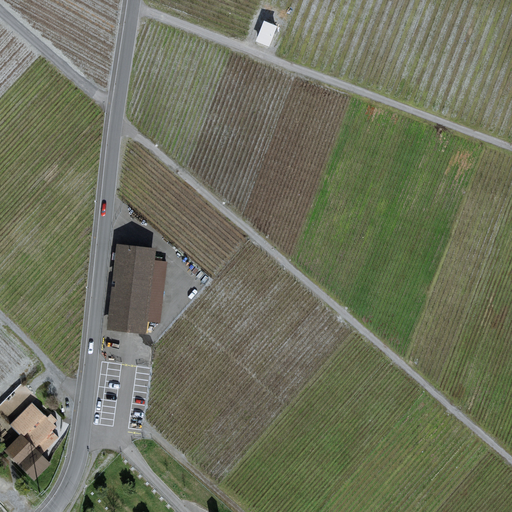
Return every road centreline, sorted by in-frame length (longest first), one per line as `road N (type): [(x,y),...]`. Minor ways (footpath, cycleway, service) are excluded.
road 1 (track): [(115,127),(134,133),(511,463)]
road 2 (residential): [(134,0),(78,451),(50,511)]
road 3 (track): [(133,10),(511,152)]
road 4 (track): [(0,11),(93,93),(118,102)]
